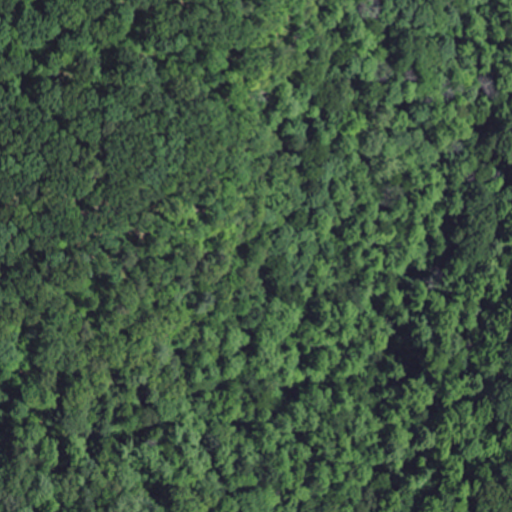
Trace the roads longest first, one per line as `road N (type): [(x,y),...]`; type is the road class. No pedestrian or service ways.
road 1 (track): [(387,0),(323,138),(297,251),(173,380),(130,488),(0,501)]
road 2 (track): [(92,0),(50,163),(0,186)]
